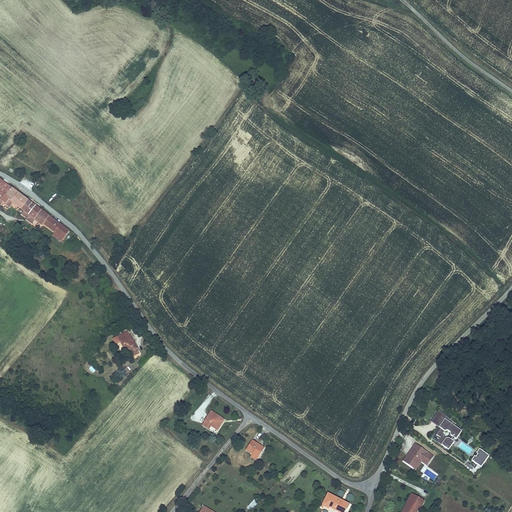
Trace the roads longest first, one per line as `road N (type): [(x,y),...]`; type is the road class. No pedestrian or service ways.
road 1 (unclassified): [(15,183),(99,257),(175,359),(250,415)]
road 2 (unclassified): [(373,489),(420,383),(511,287)]
road 3 (unclassified): [(250,415),(337,477),(373,489)]
road 4 (unclassified): [(400,0),(511,92)]
road 5 (unclassified): [(172,511),(250,415)]
